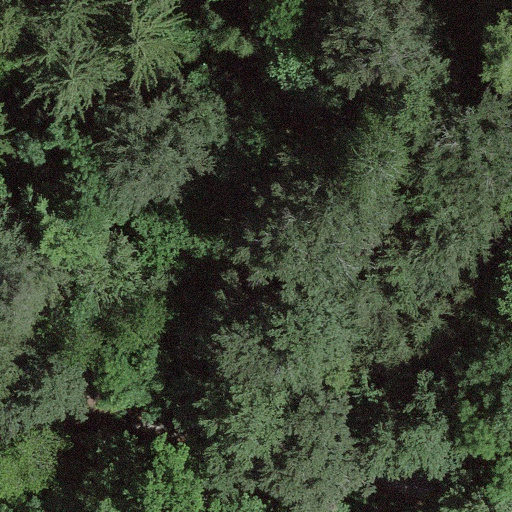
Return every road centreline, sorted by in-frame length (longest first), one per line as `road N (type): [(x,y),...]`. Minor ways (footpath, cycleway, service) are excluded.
road 1 (unclassified): [(244,418),(482,511)]
road 2 (unclassified): [(244,418),(142,390),(0,375)]
road 3 (residential): [(0,460),(244,418)]
